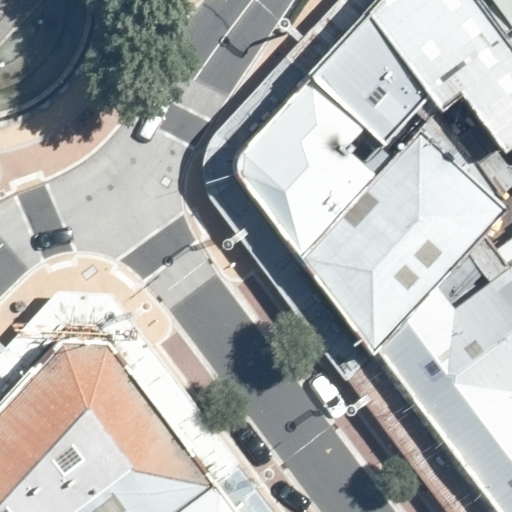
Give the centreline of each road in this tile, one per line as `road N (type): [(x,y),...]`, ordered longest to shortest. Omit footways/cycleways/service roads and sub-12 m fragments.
road 1 (unclassified): [(116,201),(354,511)]
road 2 (residential): [(116,201),(250,0)]
road 3 (residential): [(0,255),(116,201)]
